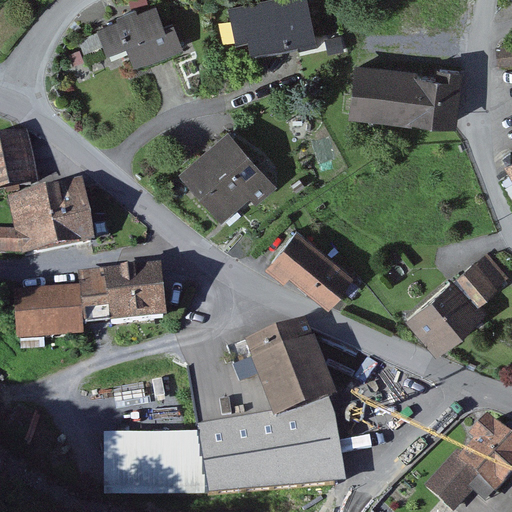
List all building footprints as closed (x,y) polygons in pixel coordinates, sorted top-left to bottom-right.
[(316,46),(307,0),(274,0),(232,8),(239,45),(251,43),(254,57),(316,46)] [(400,0),(397,27),(462,36),(467,0),(400,0)] [(130,55),(136,70),(184,50),(174,25),(166,28),(156,5),(98,29),(112,62),(130,55)] [(511,65),(511,48),(498,49),(499,67),(511,65)] [(354,70),(350,120),(452,128),(457,78),(354,70)] [(270,181),(227,134),(185,172),(227,219),(270,181)] [(27,135),(0,139),(0,192),(35,187),(27,135)] [(511,175),(509,172),(498,179),(511,200),(511,175)] [(0,255),(21,257),(94,242),(83,188),(10,203),(16,234),(0,232),(0,255)] [(332,307),(354,278),(295,233),(267,269),(285,282),(290,275),(332,307)] [(457,278),(480,304),(496,291),(473,265),(457,278)] [(161,270),(79,277),(80,291),(84,330),(166,323),(161,270)] [(478,317),(451,284),(407,319),(434,353),(478,317)] [(21,346),(85,340),(84,330),(80,291),(16,297),(21,346)] [(192,415),(195,438),(202,478),(207,508),(323,489),(310,410),(335,402),(309,323),(250,343),(269,403),(192,415)] [(373,385),(347,413),(385,447),(410,419),(373,385)] [(511,439),(490,420),(428,489),(453,511),(479,511),(511,476),(511,439)] [(202,501),(202,478),(195,438),(106,438),(106,500),(202,501)]
